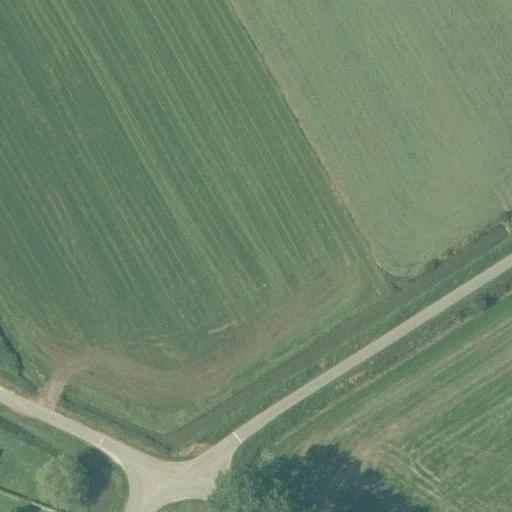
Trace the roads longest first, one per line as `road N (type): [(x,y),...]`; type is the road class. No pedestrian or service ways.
road 1 (unclassified): [(204,462),(511,260)]
road 2 (unclassified): [(166,482),(116,447),(0,394)]
